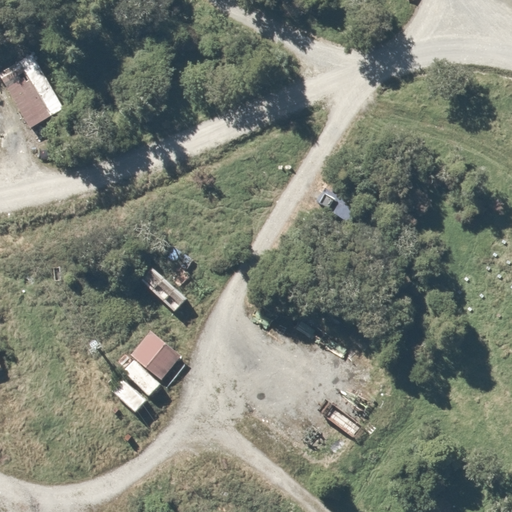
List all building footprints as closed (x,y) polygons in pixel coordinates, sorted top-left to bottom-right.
[(511,0),(502,0),(511,8),(511,0)] [(3,73),(32,124),(66,104),(36,54),(3,73)] [(132,349),(161,374),(179,354),(150,329),(132,349)] [(131,352),(120,363),(150,393),(161,382),(131,352)] [(122,372),(110,385),(137,411),(150,398),(122,372)]
